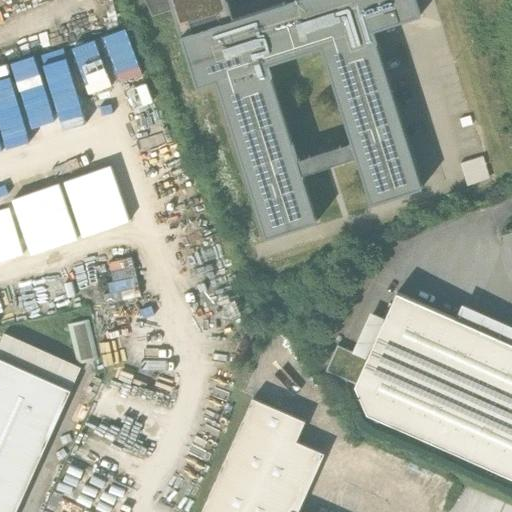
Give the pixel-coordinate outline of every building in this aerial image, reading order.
[(226,0),(169,0),(181,35),(197,87),(216,80),(265,237),(317,222),(267,64),(321,48),(370,205),(421,189),(372,31),(420,16),(414,0),(284,0),(285,2),(232,19),(226,0)] [(75,61),(95,56),(91,39),(71,44),(75,61)] [(63,46),(37,54),(48,90),(74,82),(63,46)] [(482,157),(459,164),(467,187),(489,180),(482,157)] [(455,318),(397,292),(385,319),(370,312),(353,351),(337,344),(325,370),(355,383),(355,385),(367,413),(511,477),(511,326),(462,304),(455,318)] [(88,319),(68,324),(78,364),(97,359),(88,319)] [(3,335),(0,342),(0,511),(15,511),(80,369),(3,335)] [(293,511),(290,511),(317,451),(296,441),(305,421),(252,397),(201,511),(293,511)]
